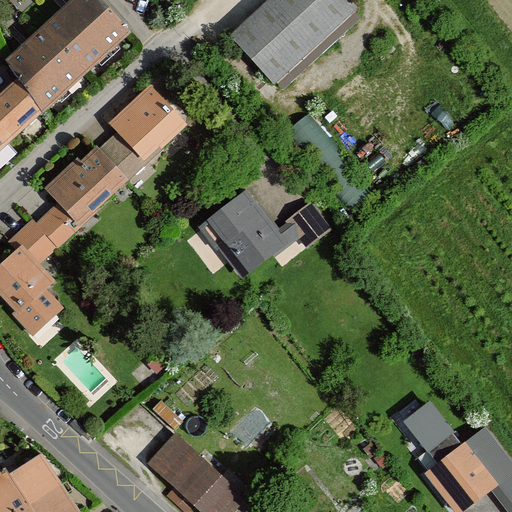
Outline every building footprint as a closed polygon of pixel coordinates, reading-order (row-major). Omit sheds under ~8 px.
[(131,34),(100,0),(72,0),(70,2),(28,39),(6,59),(18,78),(41,114),(131,34)] [(349,0),(280,0),(237,40),(281,87),(361,13),(349,0)] [(0,150),(41,114),(18,78),(0,93),(0,150)] [(190,129),(155,92),(117,127),(124,135),(103,155),(102,154),(86,169),(82,166),(53,194),(64,206),(40,229),(37,226),(16,245),(22,251),(0,272),(0,290),(22,314),(20,316),(38,337),(65,311),(49,293),(56,287),(39,269),(190,129)] [(203,227),(243,277),(296,235),(306,247),(329,229),(311,206),(275,234),(244,195),(203,227)] [(441,464),(427,478),(454,511),(461,511),(495,485),(511,506),(511,458),(489,429),(465,447),(430,402),(406,420),(441,464)] [(158,468),(206,511),(236,511),(250,498),(184,439),(158,468)] [(5,469),(0,472),(0,511),(78,511),(42,455),(10,475),(5,469)]
